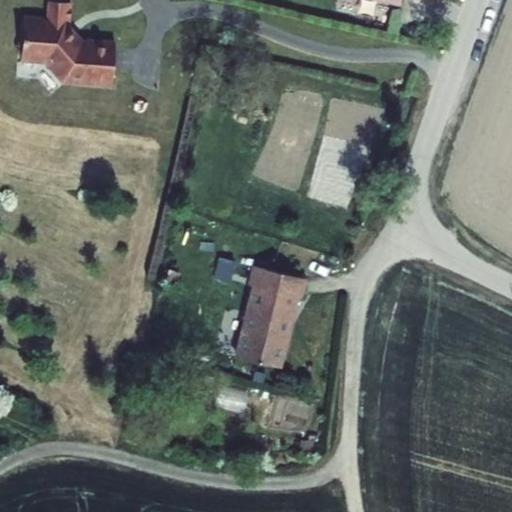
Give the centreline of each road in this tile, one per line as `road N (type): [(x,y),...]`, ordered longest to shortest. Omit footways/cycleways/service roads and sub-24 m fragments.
road 1 (residential): [(398,218),(358,314),(346,478)]
road 2 (unclassified): [(475,0),(398,218)]
road 3 (unclassified): [(398,218),(511,287)]
